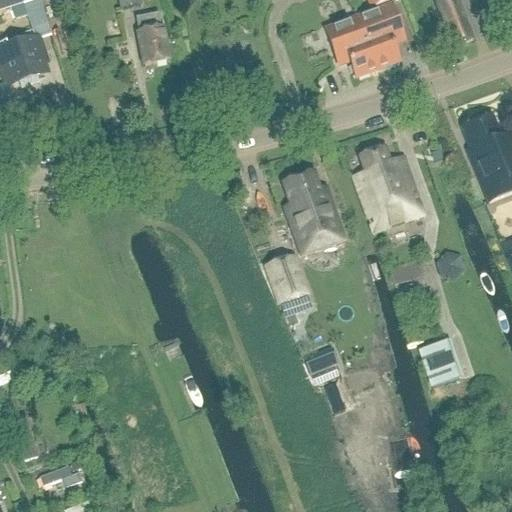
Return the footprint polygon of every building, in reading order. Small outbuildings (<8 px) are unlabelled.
[(0,0),(0,14),(10,11),(14,22),(25,19),(32,39),(39,37),(48,34),(36,0),(0,0)] [(73,6),(71,0),(50,0),(53,11),(73,6)] [(139,9),(137,0),(117,0),(120,13),(139,9)] [(365,0),(370,12),(388,5),(386,0),(365,0)] [(425,0),(440,40),(471,29),(460,0),(425,0)] [(398,66),(385,31),(378,11),(356,19),(376,74),(398,66)] [(167,65),(161,32),(160,32),(158,17),(135,22),(137,37),(144,70),(167,65)] [(349,67),(355,82),(376,74),(356,19),(321,32),(336,72),(349,67)] [(5,45),(6,48),(0,50),(0,73),(3,82),(16,78),(21,89),(36,84),(33,78),(43,74),(36,55),(41,53),(36,41),(22,46),(20,40),(5,45)] [(488,207),(511,196),(511,139),(499,144),(490,121),(462,133),(471,156),(469,161),(488,207)] [(352,181),(372,237),(422,219),(402,161),(389,166),(384,152),(359,161),(364,177),(352,181)] [(283,212),(301,260),(343,245),(326,197),(320,199),(312,177),(282,188),(290,210),(283,212)] [(511,199),(482,209),(491,239),(511,232),(511,199)] [(39,207),(21,208),(24,232),(42,230),(39,207)] [(444,257),(433,268),(437,283),(452,287),(463,275),(459,260),(444,257)] [(292,260),(263,270),(277,309),(280,308),(306,299),(292,260)] [(417,354),(429,392),(461,382),(448,344),(417,354)] [(327,366),(300,373),(305,391),(332,384),(327,366)] [(60,471),(27,484),(36,505),(51,499),(49,494),(66,487),(60,471)] [(63,511),(87,511),(84,503),(63,511)]
